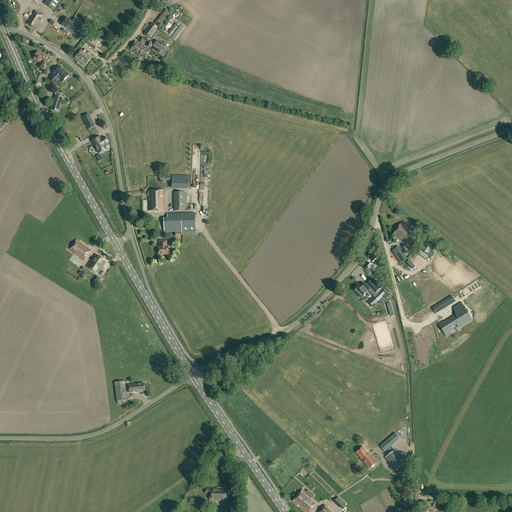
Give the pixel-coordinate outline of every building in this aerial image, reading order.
[(46,0),(44,3),(54,10),(61,0),(46,0)] [(160,27),(171,13),(166,9),(155,23),(160,27)] [(36,29),(44,16),(35,10),(27,23),(36,29)] [(67,17),(62,25),(73,32),(76,27),(81,30),(85,24),(76,18),(74,22),(67,17)] [(151,38),(158,28),(151,23),(144,32),(151,38)] [(168,33),(170,34),(177,25),(175,23),(168,33)] [(95,49),(101,41),(90,33),(84,41),(95,49)] [(161,49),(164,44),(157,40),(155,45),(161,49)] [(146,58),(150,50),(143,47),(144,46),(136,42),(131,50),(139,55),(139,54),(146,58)] [(86,66),(92,58),(81,50),(75,58),(86,66)] [(44,70),(51,59),(38,51),(34,59),(40,62),(38,67),(44,70)] [(57,80),(58,79),(62,83),(70,74),(60,66),(52,74),(54,75),(49,80),(54,85),(58,81),(57,80)] [(59,112),(63,98),(55,95),(50,110),(59,112)] [(88,114),(82,117),(89,129),(95,126),(88,114)] [(100,136),(92,141),(96,148),(100,153),(107,149),(104,144),(105,143),(100,136)] [(149,191),(149,201),(163,201),(163,191),(149,191)] [(185,211),(185,192),(174,192),(174,211),(185,211)] [(149,201),(149,211),(163,211),(163,201),(149,201)] [(180,234),(195,233),(195,213),(167,214),(168,219),(164,219),(164,232),(180,232),(180,234)] [(409,245),(417,234),(401,223),(394,234),(409,245)] [(423,237),(426,239),(419,248),(429,256),(439,243),(426,233),(423,237)] [(85,260),(92,251),(76,240),(70,249),(85,260)] [(172,250),(168,250),(168,247),(167,247),(167,241),(160,241),(160,247),(159,247),(159,255),(168,254),(168,256),(173,255),(172,250)] [(400,263),(407,259),(399,246),(392,250),(400,263)] [(98,274),(107,262),(96,254),(87,266),(98,274)] [(424,266),(428,261),(417,254),(413,259),(424,266)] [(415,276),(420,270),(415,266),(410,271),(415,276)] [(373,278),(367,284),(375,293),(381,287),(373,278)] [(361,298),(367,293),(359,285),(354,290),(361,298)] [(383,289),(374,297),(378,302),(387,293),(383,289)] [(471,315),(463,301),(460,303),(462,306),(457,309),(458,313),(458,312),(459,314),(447,321),(447,320),(441,323),(445,328),(447,330),(452,327),(450,325),(457,320),(460,326),(466,322),(470,320),(468,317),(471,315)] [(117,401),(127,400),(125,381),(115,383),(117,401)] [(141,391),(146,390),(145,384),(141,384),(129,385),(129,393),(141,392),(141,391)] [(389,449),(396,443),(391,437),(380,446),(387,455),(391,451),(389,449)] [(369,469),(377,463),(368,452),(368,453),(363,447),(356,453),(361,458),(360,459),(369,469)] [(396,470),(405,463),(395,451),(386,458),(396,470)] [(296,476),(301,480),(305,475),(301,471),(296,476)] [(228,490),(219,489),(219,487),(217,487),(217,489),(205,488),(205,493),(210,493),(210,500),(228,501),(228,490)] [(309,496),(302,491),(293,501),(299,506),(306,511),(309,511),(317,503),(309,497),(309,496)] [(339,511),(344,506),(336,499),(331,504),(339,511)]
